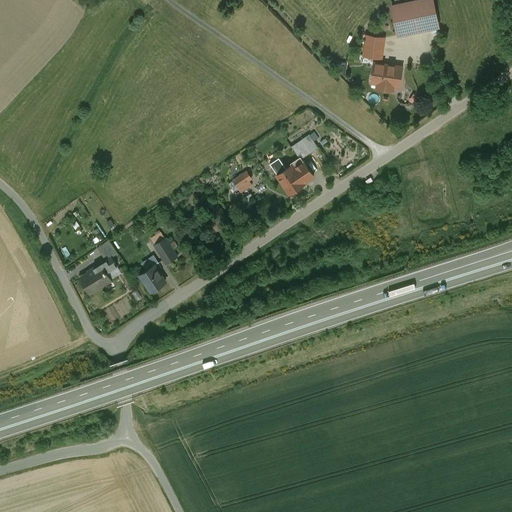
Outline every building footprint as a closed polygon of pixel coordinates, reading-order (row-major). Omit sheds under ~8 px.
[(432,0),(413,0),(391,5),(398,35),(438,26),(432,0)] [(384,38),(366,35),(363,55),(381,57),(384,38)] [(402,66),(374,62),(371,82),(380,83),(380,88),(389,89),(390,85),(396,85),(398,76),(400,77),(402,66)] [(411,93),(408,99),(414,103),(418,97),(411,93)] [(309,134),(291,146),(300,159),(318,147),(309,134)] [(303,161),(293,168),(303,183),(313,176),(303,161)] [(291,164),(276,174),(289,193),(304,183),(303,183),(293,168),(291,164)] [(230,182),(240,193),(251,183),(240,172),(230,182)] [(153,245),(156,251),(167,244),(164,238),(153,245)] [(109,241),(97,249),(104,259),(115,252),(109,241)] [(156,251),(165,264),(176,257),(167,244),(156,251)] [(165,264),(162,266),(170,278),(187,267),(179,255),(176,257),(165,264)] [(116,267),(110,258),(93,269),(93,270),(81,278),(90,293),(109,280),(106,275),(116,267)] [(157,267),(141,277),(151,293),(167,284),(157,267)]
